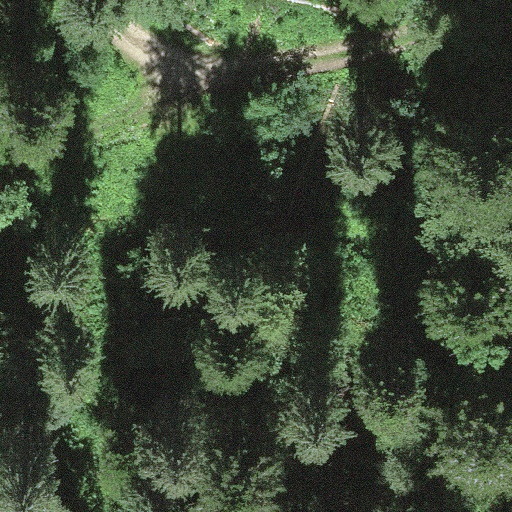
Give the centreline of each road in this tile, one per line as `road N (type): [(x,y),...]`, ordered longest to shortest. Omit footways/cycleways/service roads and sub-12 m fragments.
road 1 (track): [(190,113),(233,177),(291,211),(458,240),(511,226)]
road 2 (track): [(190,113),(504,0)]
road 3 (track): [(0,206),(190,113)]
road 4 (track): [(190,113),(101,0)]
